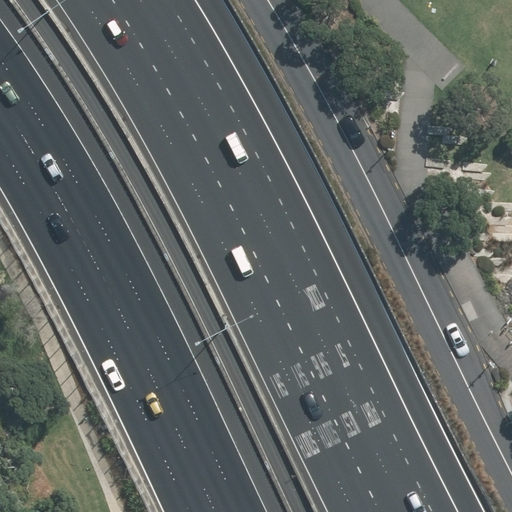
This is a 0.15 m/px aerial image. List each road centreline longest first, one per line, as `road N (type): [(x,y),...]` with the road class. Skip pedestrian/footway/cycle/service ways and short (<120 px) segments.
road 1 (motorway): [(111,0),(192,135),(379,511)]
road 2 (residential): [(268,0),(363,170),(511,473)]
road 3 (motorway): [(237,511),(89,207),(0,59)]
